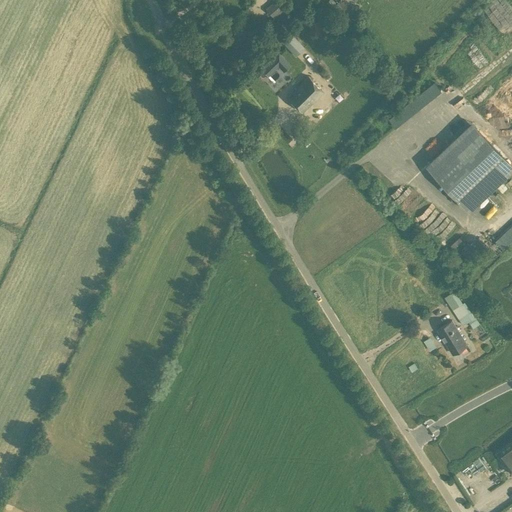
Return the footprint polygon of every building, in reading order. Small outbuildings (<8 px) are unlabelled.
[(285,6),(279,0),(274,0),(265,9),(273,17),(285,6)] [(344,21),(353,11),(340,0),(338,0),(336,3),(332,0),(327,0),(325,2),(331,8),(331,9),(344,21)] [(307,22),(309,36),(320,35),(319,21),(307,22)] [(296,55),(304,47),(293,37),(285,45),(296,55)] [(271,59),(278,66),(283,72),(291,65),(278,52),(271,59)] [(308,76),(287,97),(302,111),(313,101),(323,91),(308,76)] [(389,120),(396,128),(443,92),(436,83),(389,120)] [(429,164),(470,208),(511,168),(511,163),(473,122),(429,164)] [(503,249),(511,240),(511,222),(494,239),(503,249)] [(467,243),(460,250),(476,264),(484,255),(477,248),(475,250),(467,243)] [(450,293),(445,296),(464,325),(469,322),(476,317),(465,301),(463,302),(455,290),(450,293)] [(473,328),(480,323),(476,317),(469,322),(473,328)] [(453,353),(467,345),(452,320),(437,329),(453,353)] [(487,334),(481,338),(484,342),(486,341),(488,340),(490,338),(487,334)] [(433,339),(431,340),(430,337),(425,339),(428,349),(436,346),(433,339)] [(511,441),(497,453),(510,470),(511,471),(511,473),(511,441)]
